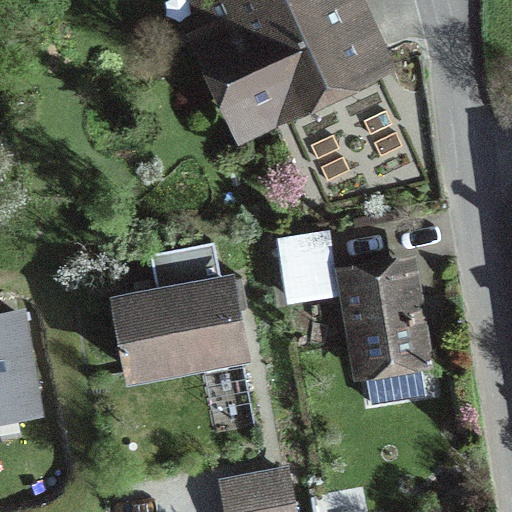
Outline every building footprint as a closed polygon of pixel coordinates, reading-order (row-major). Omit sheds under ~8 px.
[(343,0),(175,0),(186,23),(206,14),(219,40),(211,44),(248,120),(267,111),(266,108),(372,58),(343,0)] [(328,235),(282,243),(291,299),(338,292),(328,235)] [(150,252),(158,292),(119,299),(133,373),(241,352),(227,279),(221,280),(213,241),(150,252)] [(406,270),(350,279),(363,364),(420,355),(406,270)] [(0,413),(34,408),(18,314),(0,317),(0,413)] [(291,511),(284,471),(225,482),(230,511),(291,511)]
